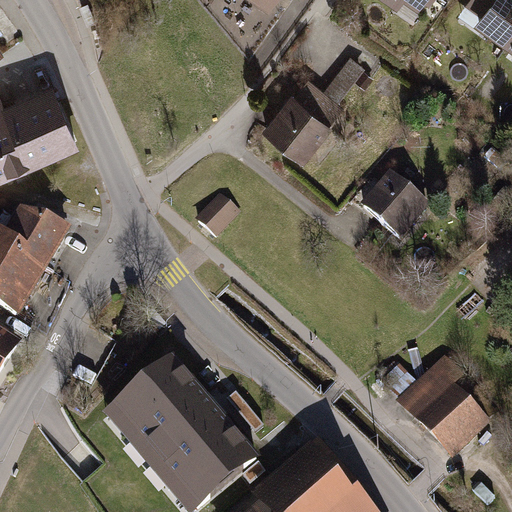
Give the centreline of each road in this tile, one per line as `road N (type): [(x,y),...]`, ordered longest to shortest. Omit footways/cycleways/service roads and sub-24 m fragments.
road 1 (residential): [(144,237),(216,327),(407,511)]
road 2 (residential): [(144,237),(95,275),(0,458)]
road 3 (residential): [(34,0),(144,237)]
road 4 (unknown): [(356,238),(216,135)]
